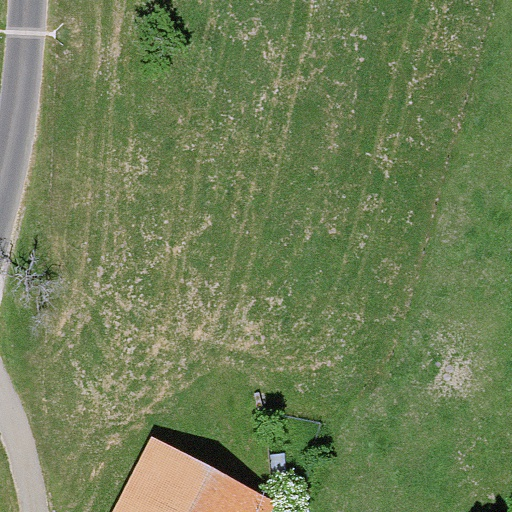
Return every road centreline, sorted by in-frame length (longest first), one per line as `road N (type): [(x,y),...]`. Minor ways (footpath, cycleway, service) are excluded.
road 1 (unclassified): [(0,193),(26,78),(32,0)]
road 2 (unclassified): [(34,511),(0,395)]
